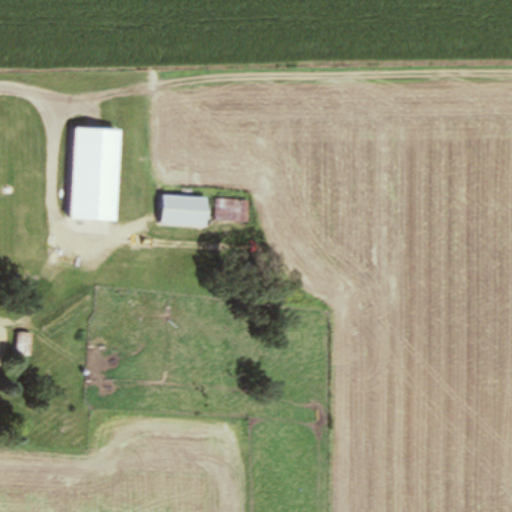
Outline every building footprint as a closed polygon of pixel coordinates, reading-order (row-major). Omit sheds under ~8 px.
[(71,221),(118,222),(121,130),(75,128),(71,221)] [(13,132),(0,130),(0,237),(8,237),(13,132)] [(208,197),(164,197),(164,225),(208,225),(208,197)] [(242,200),(217,200),(217,220),(242,220),(242,200)] [(299,244),(299,261),(340,261),(340,244),(299,244)] [(137,307),(158,307),(158,292),(137,292),(137,307)]
